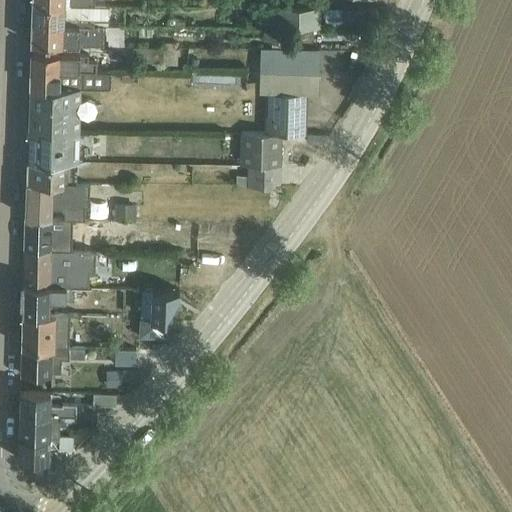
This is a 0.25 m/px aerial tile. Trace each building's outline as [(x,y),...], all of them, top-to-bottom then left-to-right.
[(32,25),(104,26),(108,25),(108,20),(109,8),(94,7),(33,5),(32,25)] [(276,29),(312,30),(312,28),(319,29),(319,9),(276,8),(276,16),(255,16),(255,28),(276,28),(276,29)] [(374,9),(324,9),(324,19),(341,19),(341,29),(373,29),(374,9)] [(104,26),(32,25),(31,45),(103,47),(104,26)] [(312,30),(276,29),(264,29),(264,43),(271,43),(271,44),(288,45),(288,42),(312,43),(312,30)] [(133,48),(133,63),(163,64),(162,65),(177,66),(178,49),(133,48)] [(31,71),(96,73),(97,56),(31,54),(31,67),(31,71)] [(185,65),(184,84),(232,85),(233,66),(185,65)] [(30,87),(81,89),(83,89),(110,89),(110,74),(96,73),(31,71),(30,87)] [(293,94),(307,95),(318,95),(319,80),(319,75),(260,74),(260,79),(259,93),(265,94),(293,94)] [(29,129),(80,130),(80,118),(88,119),(93,114),(93,105),(89,101),(81,101),(81,89),(30,87),(30,101),(33,101),(33,115),(29,115),(29,129)] [(264,135),(281,136),(306,136),(307,95),(293,94),(265,94),(264,135)] [(28,161),(77,162),(79,162),(79,156),(88,156),(92,152),(93,140),(88,136),(79,136),(80,130),(29,129),(28,161)] [(247,167),(280,167),(281,136),(264,135),(240,134),(239,166),(247,167)] [(137,161),(156,160),(156,144),(136,145),(137,161)] [(27,182),(76,184),(77,162),(28,161),(27,182)] [(280,167),(247,167),(247,177),(236,177),(235,188),(280,189),(280,167)] [(26,218),(52,219),(52,209),(60,209),(64,213),(64,219),(84,220),(84,207),(89,208),(89,184),(76,184),(27,182),(26,218)] [(115,220),(136,221),(136,204),(114,204),(114,220),(115,220)] [(25,250),(51,251),(51,240),(52,219),(26,218),(25,250)] [(136,221),(115,220),(115,235),(135,235),(136,221)] [(51,251),(61,251),(61,240),(51,240),(51,251)] [(60,287),(90,288),(90,273),(96,273),(96,252),(61,251),(51,251),(25,250),(24,287),(60,287)] [(23,315),(50,315),(50,300),(63,301),(63,315),(70,316),(102,316),(102,303),(109,303),(110,288),(107,288),(90,288),(60,287),(24,287),(23,315)] [(141,290),(139,338),(160,339),(163,335),(164,319),(178,301),(179,291),(175,291),(141,290)] [(50,315),(63,315),(63,301),(50,300),(50,315)] [(22,348),(69,349),(69,338),(70,316),(63,315),(50,315),(23,315),(22,348)] [(69,349),(22,348),(21,375),(52,376),(52,373),(60,374),(60,360),(84,361),(84,350),(69,349)] [(115,351),(114,366),(136,367),(136,350),(122,351),(115,351)] [(122,384),(121,372),(106,373),(106,378),(106,387),(106,389),(122,389),(122,384)] [(121,372),(122,384),(136,383),(137,372),(121,372)] [(20,415),(96,418),(96,407),(92,407),(62,406),(51,407),(52,394),(21,393),(20,415)] [(92,407),(96,407),(115,408),(116,408),(116,396),(93,395),(92,407)] [(19,438),(59,439),(59,428),(96,429),(96,418),(20,415),(19,438)] [(59,439),(19,438),(19,461),(35,461),(36,464),(45,465),(47,462),(49,462),(49,449),(73,450),(73,439),(59,439)] [(49,449),(49,462),(65,463),(73,450),(49,449)]
